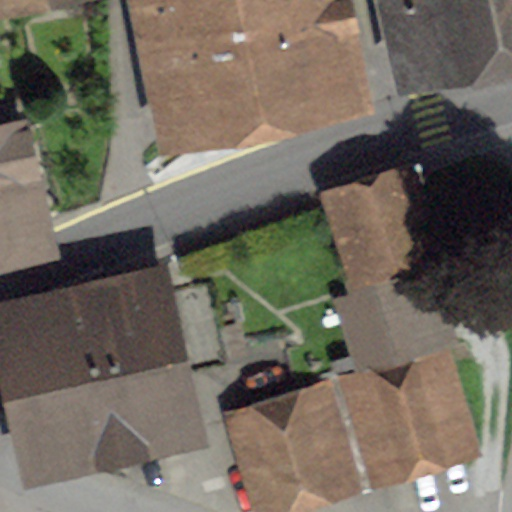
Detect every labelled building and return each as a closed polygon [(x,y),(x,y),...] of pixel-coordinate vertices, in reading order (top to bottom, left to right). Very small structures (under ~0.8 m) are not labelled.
[(159,0),(156,1),(180,116),(345,82),(344,77),(364,73),(349,0),(159,0)] [(511,0),(400,0),(413,56),(511,34),(511,0)] [(10,130),(0,131),(0,238),(30,234),(30,229),(42,227),(31,158),(15,161),(10,130)] [(426,245),(404,178),(341,198),(362,265),(426,245)] [(445,339),(419,257),(347,280),(353,299),(339,304),(359,366),(445,339)] [(229,358),(211,280),(16,324),(44,446),(95,435),(99,449),(182,430),(169,372),(229,358)] [(353,376),(378,457),(459,433),(434,351),(353,376)] [(378,457),(353,376),(235,412),(260,493),(378,457)]
